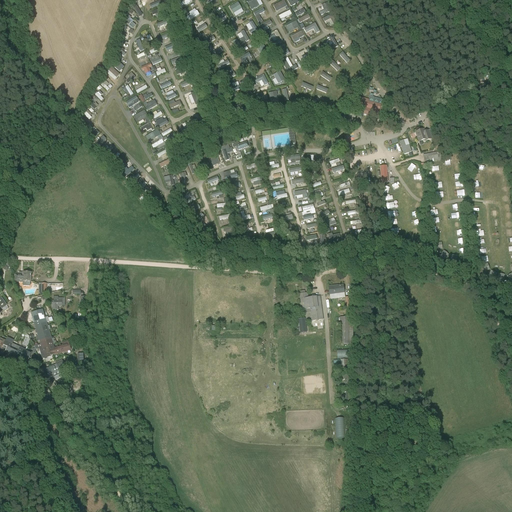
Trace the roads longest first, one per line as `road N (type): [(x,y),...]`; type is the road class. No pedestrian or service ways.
road 1 (track): [(511,351),(470,287),(399,262),(289,273),(0,257)]
road 2 (track): [(0,232),(9,201),(66,140),(122,0)]
road 3 (track): [(0,360),(34,377),(132,511)]
road 4 (unknown): [(152,30),(141,24),(132,58),(166,115),(188,111)]
